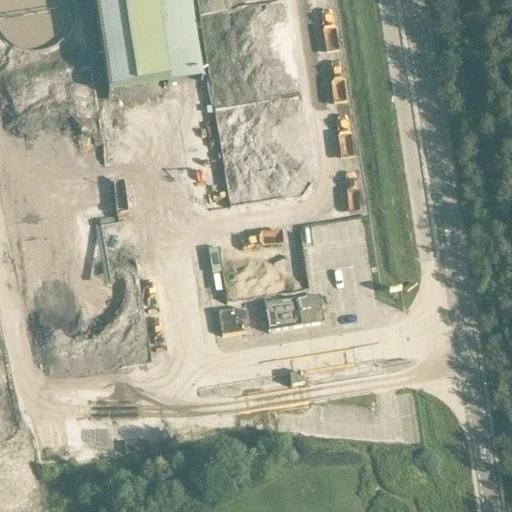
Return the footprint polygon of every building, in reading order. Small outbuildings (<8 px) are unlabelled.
[(70,42),(69,0),(10,0),(11,14),(20,14),(20,42),(70,42)] [(187,0),(153,0),(167,95),(201,90),(187,0)] [(223,252),(211,253),(212,274),(223,273),(223,252)] [(264,309),(269,336),(324,327),(320,300),(264,309)] [(244,313),(219,317),(223,340),(247,336),(244,313)] [(304,387),(303,377),(289,379),(291,390),(304,387)]
